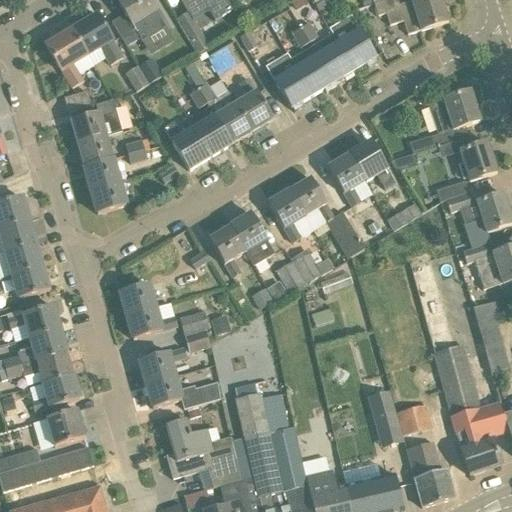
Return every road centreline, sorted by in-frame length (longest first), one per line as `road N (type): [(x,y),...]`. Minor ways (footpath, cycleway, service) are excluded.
road 1 (residential): [(77,261),(179,223),(494,32)]
road 2 (residential): [(148,511),(77,261)]
road 3 (residential): [(77,261),(5,33)]
